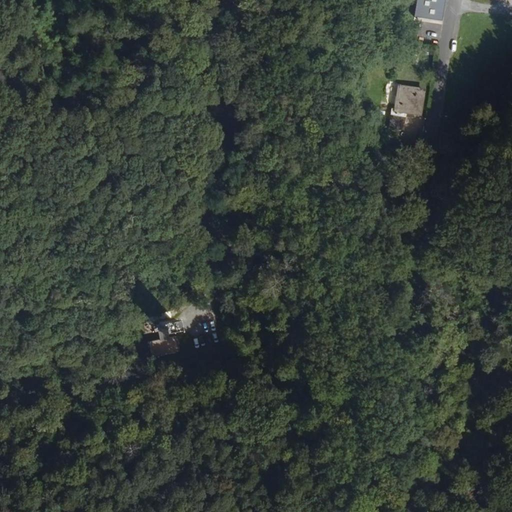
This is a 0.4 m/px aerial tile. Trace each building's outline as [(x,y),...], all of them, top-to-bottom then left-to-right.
[(441,22),(444,0),(414,0),(412,18),(441,22)] [(420,115),(423,91),(399,88),(396,111),(392,110),(390,123),(393,123),(393,129),(403,131),(403,124),(405,124),(406,117),(411,117),(411,114),(420,115)] [(176,329),(174,319),(159,321),(160,332),(171,330),(176,329)] [(172,338),(171,330),(160,332),(161,340),(172,338)] [(183,353),(181,337),(172,338),(161,340),(152,341),(153,357),(183,353)]
